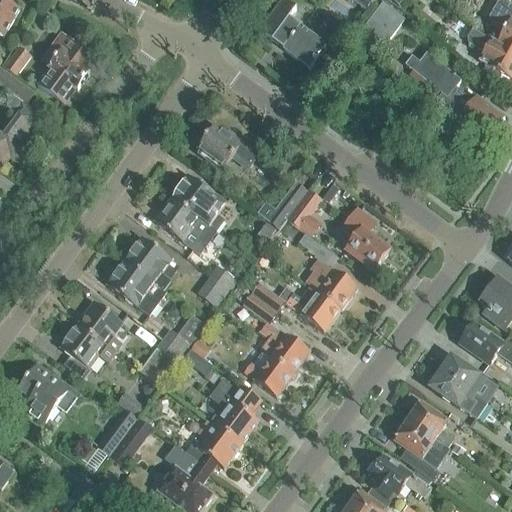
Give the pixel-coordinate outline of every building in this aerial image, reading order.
[(283,52),(310,71),(326,49),(288,22),(296,11),(283,0),(258,34),(272,44),(283,52)] [(350,0),(369,14),(379,0),(350,0)] [(0,38),(2,40),(19,12),(0,1),(0,38)] [(384,5),(361,35),(354,44),(374,60),(404,20),(384,5)] [(511,55),(511,13),(505,5),(499,6),(491,21),(493,28),(504,35),(497,47),(511,55)] [(511,84),(511,55),(497,47),(480,37),(470,32),(465,41),(466,47),(480,56),(472,71),(493,88),(497,82),(511,84)] [(77,93),(90,76),(86,73),(94,61),(72,45),(64,56),(61,54),(48,72),(49,73),(37,89),(53,100),(65,84),(77,93)] [(14,80),(29,59),(16,50),(2,71),(14,80)] [(462,95),(455,90),(460,84),(426,56),(418,66),(411,60),(404,68),(441,97),(431,110),(455,129),(459,124),(484,144),(486,142),(489,142),(493,137),(492,133),(502,121),(477,101),(474,104),(462,95)] [(379,77),(368,68),(354,86),(365,95),(379,77)] [(33,154),(25,148),(36,133),(38,134),(46,122),(27,108),(34,97),(1,72),(0,73),(0,97),(8,103),(9,101),(13,104),(7,112),(15,118),(1,137),(0,136),(0,169),(3,172),(12,160),(22,168),(33,154)] [(197,152),(226,174),(237,159),(251,169),(259,157),(228,134),(225,138),(214,130),(197,152)] [(216,200),(190,180),(173,203),(199,223),(207,229),(209,230),(216,235),(224,224),(217,219),(226,207),(216,200)] [(277,234),(285,223),(301,202),(287,193),(265,225),(275,232),(277,234)] [(285,223),(303,236),(308,240),(318,226),(308,219),(318,204),(306,195),(301,202),(285,223)] [(199,223),(173,203),(156,226),(182,246),(200,259),(208,247),(200,241),(209,230),(207,229),(199,223)] [(344,255),(373,277),(390,255),(367,237),(376,226),(357,213),(350,224),(342,234),(353,242),(344,255)] [(253,240),(263,246),(275,232),(265,225),(253,240)] [(320,249),(308,240),(303,236),(297,244),(314,256),(320,249)] [(125,266),(164,294),(171,285),(161,277),(172,264),(144,242),(125,266)] [(302,285),(309,290),(317,297),(340,314),(357,291),(334,274),(333,276),(318,264),(311,274),(302,285)] [(166,297),(126,266),(108,290),(148,320),(166,297)] [(232,296),(244,279),(234,271),(230,278),(216,269),(209,279),(232,296)] [(232,296),(209,279),(196,296),(219,313),(232,296)] [(489,313),(484,320),(506,337),(511,330),(511,295),(497,284),(480,306),(489,313)] [(276,317),(285,306),(302,319),(301,320),(324,337),(340,314),(317,297),(309,290),(300,303),(285,292),(278,301),(259,287),(251,298),(276,317)] [(285,341),(268,328),(276,317),(251,298),(242,309),(266,327),(259,335),(268,342),(259,354),(269,362),(292,379),(309,356),(287,339),(285,341)] [(105,350),(113,356),(121,346),(113,340),(122,327),(95,307),(78,330),(105,350)] [(168,331),(160,341),(182,357),(204,325),(191,315),(176,335),(168,331)] [(511,346),(507,343),(504,346),(491,336),(490,337),(475,327),(469,336),(467,334),(460,344),(462,345),(461,347),(490,368),(498,357),(510,365),(511,366),(511,346)] [(105,350),(78,330),(61,353),(88,373),(98,359),(106,366),(113,356),(105,350)] [(136,373),(153,385),(170,363),(178,368),(185,359),(182,357),(160,341),(136,373)] [(210,352),(197,342),(189,354),(202,363),(210,352)] [(443,374),(442,375),(470,395),(486,406),(490,400),(496,392),(452,361),(449,365),(447,363),(440,372),(443,374)] [(292,379),(269,362),(260,374),(250,367),(244,375),(254,383),(253,384),(276,401),(292,379)] [(54,417),(72,394),(38,368),(19,393),(29,400),(24,408),(44,422),(50,414),(54,417)] [(475,421),(485,407),(486,406),(470,395),(442,375),(441,376),(439,374),(432,383),(435,385),(431,391),(475,421)] [(211,376),(206,383),(213,389),(219,381),(211,376)] [(249,419),(260,405),(240,391),(237,394),(222,383),(217,389),(219,391),(212,402),(222,410),(212,423),(211,422),(209,425),(214,429),(240,448),(258,425),(249,419)] [(152,387),(147,384),(142,384),(138,389),(139,394),(144,398),(149,397),(153,393),(152,387)] [(116,406),(130,415),(137,405),(123,395),(116,406)] [(407,426),(446,453),(452,445),(440,436),(447,426),(420,407),(419,409),(417,408),(410,417),(412,418),(407,426)] [(149,431),(150,432),(153,426),(143,419),(140,424),(149,431)] [(110,461),(109,461),(121,470),(122,469),(121,469),(149,431),(140,424),(138,423),(111,461),(110,461)] [(427,481),(446,453),(407,426),(402,434),(400,432),(394,441),(396,443),(394,445),(416,459),(409,469),(427,481)] [(106,457),(122,437),(110,429),(96,449),(106,457)] [(240,448),(214,429),(196,452),(190,448),(185,456),(186,457),(211,475),(217,467),(223,471),(240,448)] [(464,454),(455,447),(450,455),(459,461),(464,454)] [(155,495),(177,511),(202,511),(213,497),(201,488),(211,475),(186,457),(177,470),(174,469),(155,495)] [(376,485),(371,492),(392,506),(404,489),(421,502),(430,491),(385,460),(370,481),(376,485)] [(0,491),(2,493),(15,476),(0,465),(0,491)] [(382,511),(359,496),(358,497),(357,495),(350,505),(352,506),(347,511),(382,511)]
